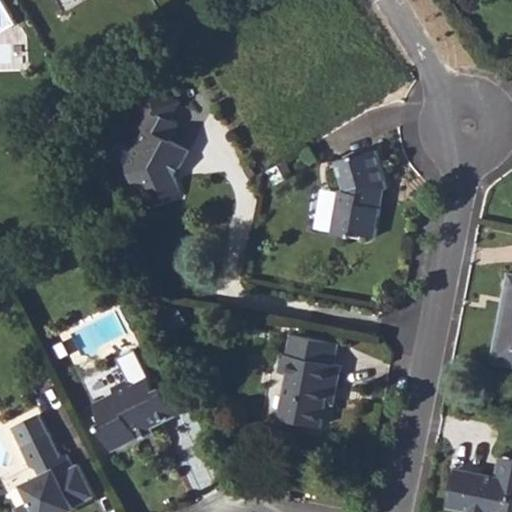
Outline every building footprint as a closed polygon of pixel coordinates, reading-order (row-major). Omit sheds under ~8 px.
[(0,0),(0,29),(3,30),(19,21),(5,0),(0,0)] [(174,162),(181,165),(191,147),(172,136),(180,122),(149,105),(134,131),(138,134),(132,146),(134,152),(128,163),(133,180),(145,186),(151,203),(181,193),(176,175),(169,172),(174,162)] [(355,231),(377,235),(383,206),(379,205),(381,195),(383,195),(385,187),(389,186),(379,148),(338,159),(346,187),(345,190),(341,188),(332,231),(354,235),(355,231)] [(181,165),(174,162),(169,172),(176,175),(177,172),(181,165)] [(511,363),(511,272),(508,293),(511,293),(511,294),(510,308),(505,307),(495,360),(511,363)] [(289,372),(281,417),(323,426),(328,400),(331,384),(339,386),(343,365),(335,364),(339,342),(292,333),(288,353),(293,354),(289,372)] [(280,370),(289,372),(293,354),(288,353),(283,352),(280,370)] [(156,385),(144,364),(127,373),(131,382),(137,394),(156,385)] [(117,396),(94,407),(104,427),(100,429),(113,453),(140,439),(137,432),(153,425),(155,428),(179,416),(165,388),(159,391),(156,385),(137,394),(131,382),(114,391),(117,396)] [(339,386),(331,384),(328,400),(336,401),(339,386)] [(75,511),(76,511),(75,508),(97,497),(84,471),(80,473),(73,458),(67,461),(54,437),(44,417),(17,431),(27,451),(36,469),(43,473),(45,478),(25,489),(32,504),(16,511),(75,511)] [(155,428),(153,425),(137,432),(140,439),(156,432),(155,428)] [(511,459),(502,456),(498,475),(507,477),(511,459)] [(450,506),(469,510),(468,511),(511,511),(511,458),(511,459),(507,477),(498,475),(458,468),(450,506)]
